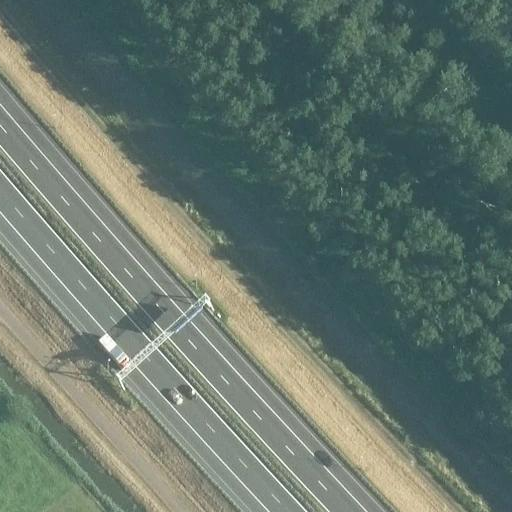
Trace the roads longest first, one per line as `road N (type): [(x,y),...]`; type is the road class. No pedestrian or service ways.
road 1 (track): [(457,511),(0,10)]
road 2 (motorway): [(355,511),(0,116)]
road 3 (motorway): [(0,201),(276,511)]
road 4 (unclassified): [(178,511),(0,311)]
